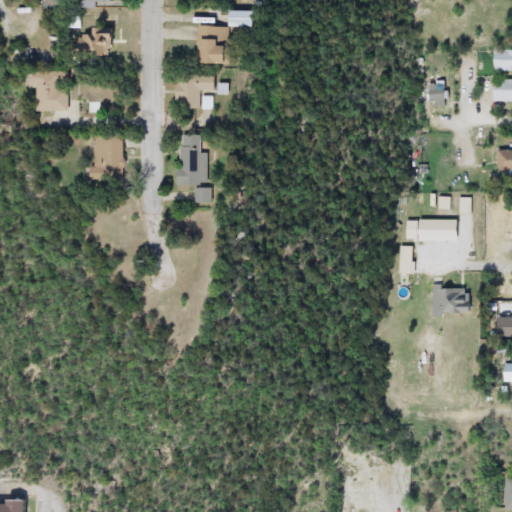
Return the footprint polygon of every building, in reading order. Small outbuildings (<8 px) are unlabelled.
[(266,12),(266,27),(238,27),(238,12),(266,12)] [(240,65),(202,64),(203,27),(240,28),(240,65)] [(109,42),(109,57),(82,57),(82,29),(120,29),(120,42),(109,42)] [(511,70),(489,70),(489,49),(511,49),(511,70)] [(69,111),(43,112),(42,86),(34,86),(34,72),(68,72),(69,111)] [(221,90),(205,90),(205,109),(180,110),(180,78),(221,78),(221,90)] [(511,102),(488,102),(488,80),(511,80),(511,102)] [(446,81),(447,107),(427,108),(426,82),(446,81)] [(98,135),(126,135),(126,181),(98,181),(98,135)] [(214,153),(215,186),(184,187),(184,136),(206,136),(206,153),(214,153)] [(511,173),(493,173),(493,150),(511,150),(511,173)] [(511,240),(498,240),(498,210),(511,210),(511,240)] [(402,241),(402,220),(453,220),(453,241),(402,241)] [(397,274),(397,247),(410,247),(410,274),(397,274)] [(463,315),(429,315),(429,288),(463,288),(463,315)] [(511,338),(494,338),(494,307),(511,307),(511,316),(511,338)] [(499,362),(511,362),(511,383),(499,383),(499,362)] [(511,479),(511,509),(502,509),(502,479),(511,479)] [(0,511),(33,511),(33,500),(13,500),(13,504),(0,504),(0,511)]
